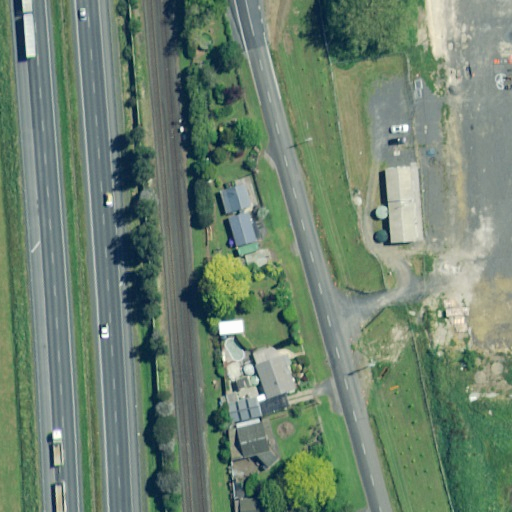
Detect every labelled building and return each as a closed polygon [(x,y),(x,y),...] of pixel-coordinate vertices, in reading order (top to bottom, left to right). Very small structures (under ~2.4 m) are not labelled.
[(251,206),(245,185),(220,191),(226,212),(251,206)] [(256,240),(248,212),(229,217),(236,246),(256,240)] [(243,332),(242,320),(219,322),(220,335),(243,332)] [(296,391),(286,356),(257,364),(265,394),(256,397),(261,415),(289,407),(285,394),(296,391)] [(268,449),(262,423),(227,431),(233,460),(260,454),(262,463),(275,460),(273,448),(268,449)] [(264,511),(264,499),(241,500),(241,511),(264,511)]
